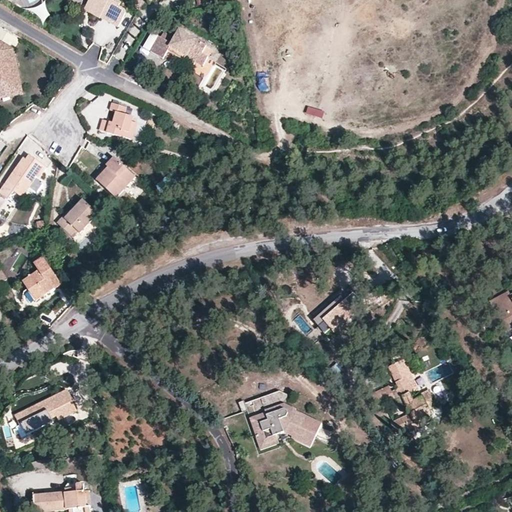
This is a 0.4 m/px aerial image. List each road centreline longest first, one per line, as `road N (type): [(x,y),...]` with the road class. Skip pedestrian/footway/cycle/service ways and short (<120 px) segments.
road 1 (residential): [(79,318),(188,263),(283,242),(456,224),(511,189)]
road 2 (residential): [(233,511),(226,442),(79,318)]
road 3 (residential): [(250,155),(90,67)]
